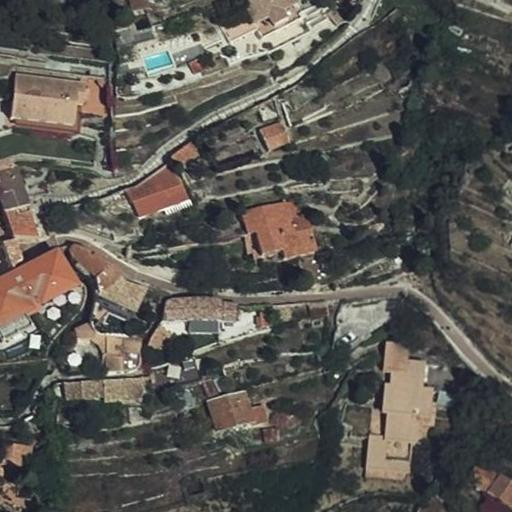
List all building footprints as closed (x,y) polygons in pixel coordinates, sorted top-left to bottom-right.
[(142,0),(123,0),(125,8),(143,5),(142,0)] [(263,0),(238,0),(241,6),(243,13),(265,3),(263,0)] [(263,0),(265,3),(243,13),(250,29),(254,38),(298,19),(291,2),(290,0),(263,0)] [(198,57),(184,62),(188,74),(203,69),(198,57)] [(2,60),(0,75),(0,105),(58,112),(61,89),(68,89),(70,68),(2,60)] [(282,147),(275,126),(262,130),(261,127),(251,131),(259,154),(282,147)] [(171,165),(172,167),(175,173),(208,155),(200,141),(189,149),(174,159),(171,165)] [(0,193),(13,192),(2,153),(0,153),(0,193)] [(156,177),(126,201),(132,214),(164,201),(166,205),(186,198),(175,173),(172,167),(156,177)] [(299,192),(299,197),(300,202),(302,204),(315,202),(312,190),(299,192)] [(13,192),(0,193),(0,228),(20,228),(21,228),(13,192)] [(242,212),(244,229),(245,236),(253,235),(255,253),(256,258),(274,256),(275,265),(309,260),(304,229),(303,220),(287,222),(285,207),(242,212)] [(501,229),(511,235),(511,222),(507,220),(501,229)] [(253,235),(245,236),(240,236),(242,255),(255,253),(253,235)] [(95,304),(118,280),(113,273),(109,268),(95,259),(81,249),(72,246),(65,245),(61,249),(64,257),(87,278),(87,284),(88,297),(95,304)] [(0,339),(23,327),(9,302),(26,292),(31,302),(53,291),(62,287),(58,280),(45,257),(41,250),(11,261),(12,263),(7,270),(2,271),(0,271),(0,339)] [(0,257),(0,263),(2,271),(7,270),(12,263),(11,261),(7,255),(0,257)] [(256,258),(258,267),(275,265),(274,256),(256,258)] [(120,282),(118,280),(104,295),(129,303),(135,286),(130,285),(120,282)] [(154,304),(152,319),(179,317),(209,319),(211,313),(212,300),(196,299),(163,299),(154,304)] [(211,313),(209,319),(228,319),(229,303),(212,300),(211,313)] [(265,302),(266,316),(276,316),(276,301),(265,302)] [(229,303),(228,319),(242,319),(243,302),(229,303)] [(131,366),(133,337),(112,335),(90,333),(83,321),(68,329),(70,337),(85,337),(91,342),(99,356),(99,373),(122,372),(131,366)] [(149,325),(137,344),(148,351),(160,332),(149,325)] [(357,429),(353,459),(401,466),(405,435),(409,435),(413,408),(419,409),(423,383),(414,382),(416,361),(416,355),(398,353),(400,339),(375,335),(373,359),(380,360),(379,378),(373,377),(370,402),(377,404),(373,431),(357,429)] [(19,373),(37,373),(41,364),(18,366),(19,373)] [(2,375),(19,373),(18,366),(2,368),(2,375)] [(133,374),(61,380),(61,397),(83,396),(135,392),(133,374)] [(232,396),(228,381),(195,390),(196,394),(202,420),(236,410),(253,406),(249,392),(232,396)] [(484,386),(480,392),(487,396),(491,389),(484,386)] [(9,417),(24,410),(19,402),(5,409),(9,417)] [(124,419),(123,432),(147,426),(153,422),(150,413),(124,419)] [(0,454),(5,454),(6,445),(15,445),(16,434),(0,433),(0,454)] [(511,483),(484,466),(469,457),(459,473),(480,487),(502,500),(511,506),(511,483)]
